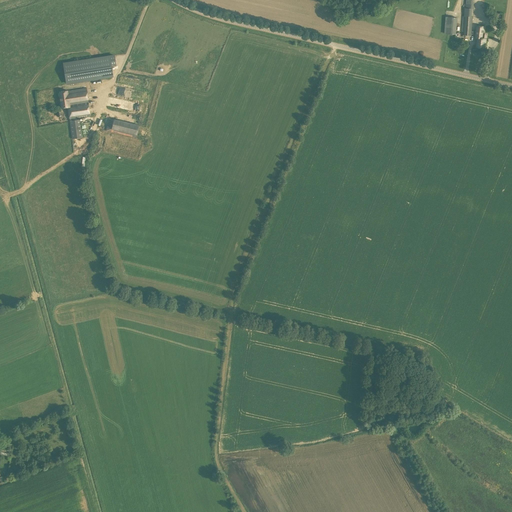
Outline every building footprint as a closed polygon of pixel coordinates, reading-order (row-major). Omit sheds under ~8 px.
[(465,17),(464,35),(471,36),(471,34),(471,31),(472,17),(472,9),(473,9),(473,0),(466,0),(466,6),(465,8),(465,17)] [(445,21),(445,34),(452,34),(453,34),(456,35),(457,17),(454,17),(446,17),(445,21)] [(485,48),(486,34),(484,34),(485,26),(476,25),(475,38),(477,38),(476,47),(485,48)] [(113,77),(112,66),(116,66),(114,54),(63,62),(67,84),(113,77)] [(59,92),(60,100),(88,97),(87,90),(68,92),(68,91),(59,92)] [(90,117),(88,97),(60,100),(61,108),(67,107),(69,118),(69,119),(70,121),(69,121),(72,139),(82,137),(80,119),(79,119),(90,117)] [(139,125),(109,119),(106,131),(135,138),(139,125)]
